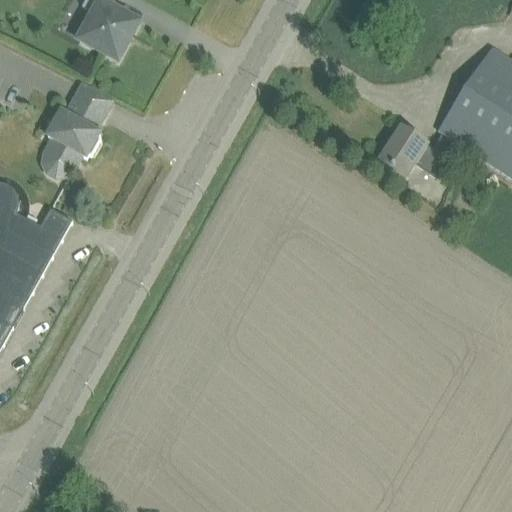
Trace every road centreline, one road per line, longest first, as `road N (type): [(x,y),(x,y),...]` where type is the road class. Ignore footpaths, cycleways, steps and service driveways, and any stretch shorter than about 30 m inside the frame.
road 1 (tertiary): [(13,493),(288,0)]
road 2 (unknown): [(243,80),(118,0)]
